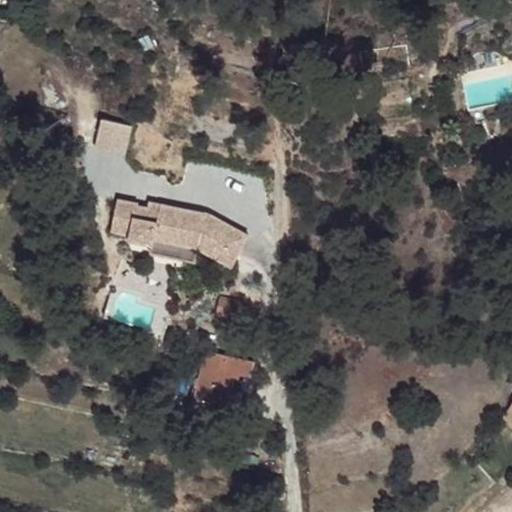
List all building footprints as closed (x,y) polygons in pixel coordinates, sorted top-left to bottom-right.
[(99,112),(92,144),(125,152),(132,120),(99,112)] [(221,244),(236,252),(245,235),(200,214),(151,205),(150,210),(143,210),(132,208),(133,205),(113,201),(108,232),(127,236),(127,241),(149,245),(151,240),(195,248),(214,258),(221,244)] [(195,248),(151,240),(149,245),(147,254),(192,262),(195,248)] [(229,266),(236,252),(221,244),(214,258),(229,266)] [(243,301),(213,298),(212,316),(241,321),(243,301)] [(203,348),(192,393),(241,405),(252,360),(203,348)]
